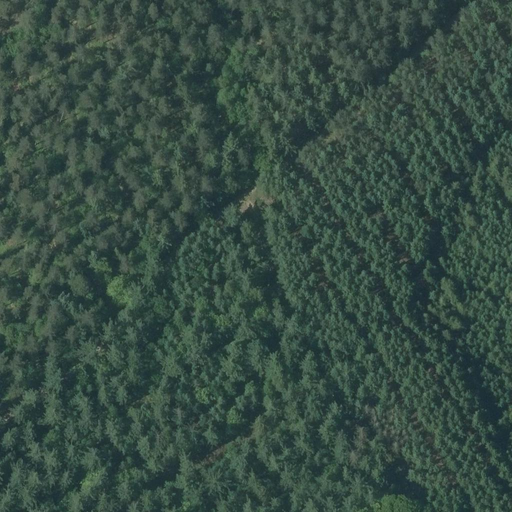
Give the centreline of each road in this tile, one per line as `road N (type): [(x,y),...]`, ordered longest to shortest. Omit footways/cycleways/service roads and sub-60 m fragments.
road 1 (track): [(477,0),(205,225),(162,264),(111,335),(0,423)]
road 2 (track): [(251,190),(271,275),(316,373),(344,417),(379,450),(414,511)]
